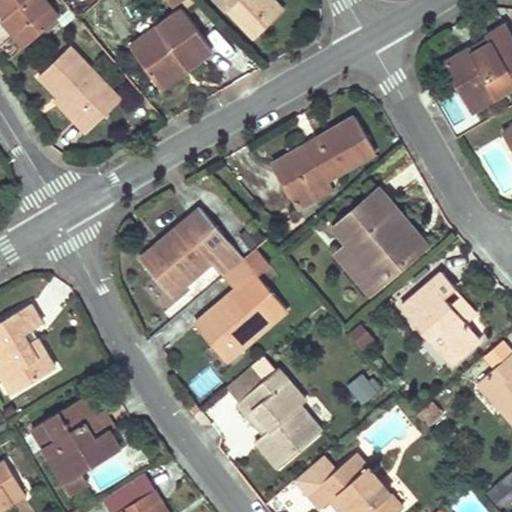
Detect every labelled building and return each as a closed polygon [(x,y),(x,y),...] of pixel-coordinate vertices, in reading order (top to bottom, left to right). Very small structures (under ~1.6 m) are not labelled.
[(0,0),(0,7),(5,13),(2,16),(0,18),(22,45),(56,17),(42,0),(0,0)] [(221,0),(226,5),(230,0),(236,0),(250,15),(255,11),(268,24),(285,8),(277,0),(221,0)] [(236,0),(230,0),(226,5),(256,36),(268,24),(255,11),(250,15),(236,0)] [(156,85),(170,75),(183,65),(186,69),(212,50),(184,11),(131,49),(156,85)] [(485,38),(464,51),(443,63),(470,110),(511,85),(511,41),(502,25),(484,36),(485,38)] [(50,101),(65,118),(81,135),(119,99),(70,47),(38,76),(56,95),(50,101)] [(161,91),(188,72),(186,69),(183,65),(170,75),(156,85),(161,91)] [(289,203),(326,182),(324,178),(373,151),(354,117),(268,165),(289,203)] [(511,160),(511,124),(497,133),(511,160)] [(294,212),(331,191),(326,182),(289,203),(294,212)] [(415,254),(402,238),(411,229),(377,189),(331,229),(345,245),(380,285),(415,254)] [(221,273),(242,255),(198,204),(138,256),(169,293),(209,259),(221,273)] [(415,254),(425,246),(411,229),(402,238),(415,254)] [(332,256),(367,296),(380,285),(345,245),(332,256)] [(232,286),(212,303),(192,320),(224,357),(285,305),(242,255),(221,273),(232,286)] [(447,366),(477,340),(462,323),(453,313),(452,315),(446,308),(448,307),(441,299),(452,289),(438,273),(397,309),(447,366)] [(0,312),(0,368),(11,387),(53,361),(35,332),(28,336),(23,328),(42,316),(29,295),(0,312)] [(473,313),(460,297),(448,307),(446,308),(452,315),(453,313),(462,323),(473,313)] [(364,321),(349,330),(361,348),(375,339),(364,321)] [(511,352),(476,383),(499,411),(511,425),(511,352)] [(253,439),(264,452),(275,466),(319,430),(297,403),(303,398),(277,366),(263,377),(250,361),(225,383),(237,398),(236,400),(262,432),(253,439)] [(372,373),(350,378),(355,400),(377,394),(372,373)] [(499,411),(476,383),(468,389),(492,417),(499,411)] [(31,419),(71,485),(84,478),(76,466),(118,442),(107,422),(112,419),(104,404),(94,410),(82,390),(31,419)] [(230,393),(208,409),(221,426),(243,410),(230,393)] [(414,414),(419,420),(424,426),(440,414),(430,400),(414,414)] [(318,506),(328,497),(340,511),(348,505),(353,511),(394,511),(401,507),(354,451),(334,468),(320,452),(292,475),(306,491),(318,506)] [(0,501),(25,487),(4,453),(0,455),(0,501)] [(482,494),(487,500),(492,506),(511,488),(511,482),(505,475),(482,494)] [(113,506),(116,511),(174,511),(155,481),(113,506)]
